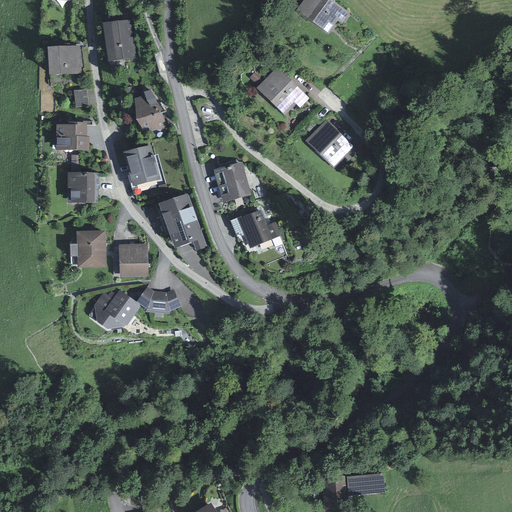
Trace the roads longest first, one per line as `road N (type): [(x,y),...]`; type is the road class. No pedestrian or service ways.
road 1 (residential): [(249,511),(246,489),(260,474),(395,394),(459,323),(458,303),(431,278),(329,298),(281,298)]
road 2 (residential): [(281,298),(262,311),(227,297),(168,251),(124,195),(89,0)]
road 3 (residential): [(281,298),(237,269),(208,211),(167,47),(169,0)]
